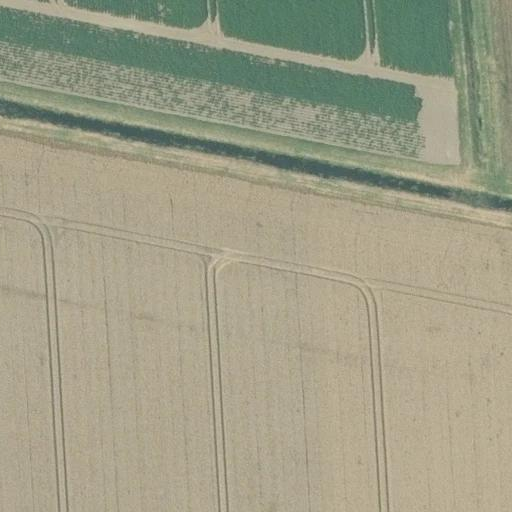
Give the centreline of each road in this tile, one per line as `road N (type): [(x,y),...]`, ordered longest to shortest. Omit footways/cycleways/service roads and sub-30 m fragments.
road 1 (track): [(511,223),(0,123)]
road 2 (track): [(478,0),(494,186),(511,190)]
